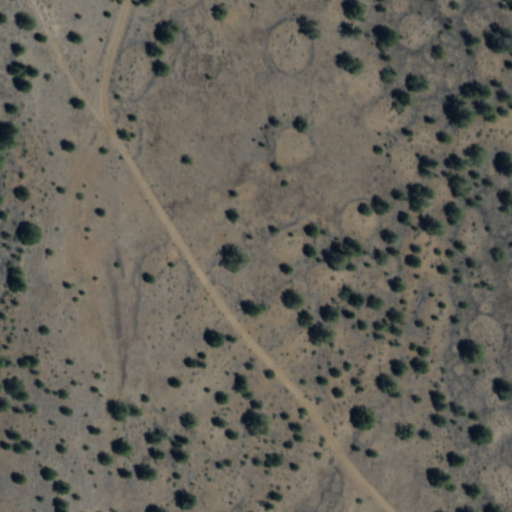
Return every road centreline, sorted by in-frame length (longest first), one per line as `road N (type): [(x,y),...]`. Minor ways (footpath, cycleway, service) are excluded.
road 1 (track): [(36,0),(214,289),(394,511)]
road 2 (track): [(105,120),(104,92),(127,0)]
